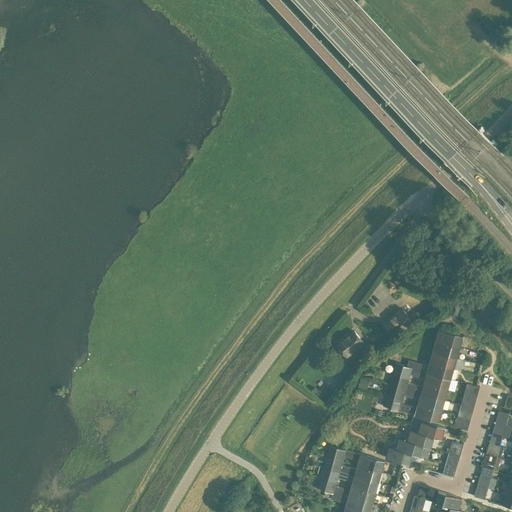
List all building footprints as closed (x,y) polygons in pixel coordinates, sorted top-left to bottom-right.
[(412,320),(401,307),(382,323),(393,335),(412,320)] [(437,341),(465,349),(462,348),(462,345),(461,345),(463,337),(445,331),(440,330),(437,341)] [(337,344),(346,356),(364,342),(354,331),(337,344)] [(434,351),(457,358),(460,350),(465,351),(465,349),(437,341),(434,351)] [(431,362),(456,369),(456,366),(455,366),(457,358),(434,351),(431,362)] [(462,365),(477,369),(479,363),(464,358),(462,365)] [(428,372),(451,379),(454,371),(455,371),(456,369),(431,362),(428,372)] [(416,369),(412,367),(408,366),(396,363),(393,374),(409,379),(410,375),(422,378),(424,371),(420,370),(416,369)] [(425,383),(450,390),(450,388),(449,387),(451,379),(428,372),(425,383)] [(390,385),(418,393),(420,386),(408,383),(409,379),(393,374),(390,385)] [(367,388),(369,379),(365,378),(363,378),(361,384),(360,386),(367,388)] [(422,394),(445,401),(447,392),(449,392),(450,390),(425,383),(422,394)] [(324,384),(317,391),(323,397),(330,391),(324,384)] [(467,384),(466,389),(479,393),(480,388),(467,384)] [(387,395),(403,400),(404,395),(416,399),(418,393),(390,385),(387,395)] [(477,398),(479,393),(466,389),(464,395),(477,398)] [(424,406),(443,412),(444,409),(443,408),(445,401),(422,394),(419,404),(424,406)] [(403,400),(387,395),(384,406),(411,414),(413,407),(402,404),(403,400)] [(464,395),(463,400),(476,404),(477,398),(464,395)] [(474,409),(476,404),(463,400),(461,405),(474,409)] [(443,412),(424,406),(419,404),(415,416),(439,422),(441,413),(443,414),(443,412)] [(472,415),(474,409),(461,405),(460,411),(472,415)] [(471,420),(472,415),(460,411),(458,416),(471,420)] [(506,429),(507,425),(510,414),(499,411),(497,418),(503,420),(501,427),(506,429)] [(469,425),(471,420),(458,416),(456,422),(469,425)] [(493,433),(504,436),(504,435),(507,436),(510,426),(507,425),(506,429),(501,427),(503,420),(497,418),(493,433)] [(419,431),(418,432),(434,437),(442,440),(446,428),(422,421),(419,432),(419,431)] [(468,431),(469,425),(456,422),(455,427),(468,431)] [(407,441),(424,445),(423,446),(431,448),(434,437),(418,432),(419,431),(411,429),(408,440),(407,441)] [(504,436),(493,433),(491,439),(497,441),(494,448),(500,450),(504,436)] [(396,449),(413,454),(420,456),(423,446),(424,445),(407,441),(408,440),(400,438),(397,448),(396,449)] [(487,454),(498,457),(500,450),(494,448),(497,441),(491,439),(487,454)] [(449,452),(461,456),(464,444),(452,441),(449,452)] [(325,456),(343,461),(344,457),(355,460),(357,453),(330,445),(327,454),(325,453),(325,456)] [(386,457),(409,464),(412,454),(413,454),(396,449),(397,448),(389,446),(386,457)] [(446,463),(458,466),(461,456),(449,452),(446,463)] [(498,457),(487,454),(485,460),(490,462),(488,469),(494,471),(498,457)] [(358,466),(383,473),(384,470),(382,469),(385,461),(362,455),(360,462),(358,466)] [(323,467),(351,475),(353,469),(341,465),(343,461),(325,456),(324,458),(326,458),(323,467)] [(481,475),(491,478),(494,471),(488,469),(490,462),(485,460),(481,475)] [(458,466),(446,463),(443,474),(454,477),(458,466)] [(355,476),(379,483),(381,474),(383,475),(383,473),(358,466),(357,470),(355,476)] [(319,477),(336,482),(338,478),(349,482),(351,475),(323,467),(321,475),(319,474),(319,477)] [(491,478),(481,475),(479,481),(484,483),(482,490),(487,492),(491,478)] [(352,487),(377,494),(378,491),(376,490),(379,483),(355,476),(353,483),(352,487)] [(341,495),(345,496),(347,490),(335,486),(336,482),(319,477),(318,479),(320,480),(317,488),(333,493),(331,499),(333,492),(337,494),(341,495)] [(484,483),(479,481),(474,496),(485,499),(487,492),(482,490),(484,483)] [(349,497),(354,499),(372,504),(375,495),(377,496),(377,494),(352,487),(351,491),(349,497)] [(459,510),(459,509),(461,503),(462,498),(457,497),(439,491),(435,503),(443,506),(443,505),(459,510)] [(511,495),(504,493),(504,495),(506,496),(503,505),(511,507),(511,495)] [(418,503),(424,504),(426,499),(414,496),(411,506),(417,508),(418,503)] [(346,508),(360,511),(371,511),(370,511),(372,504),(354,499),(349,497),(349,498),(347,504),(346,508)] [(417,508),(411,506),(409,511),(421,511),(424,504),(418,503),(417,508)]
